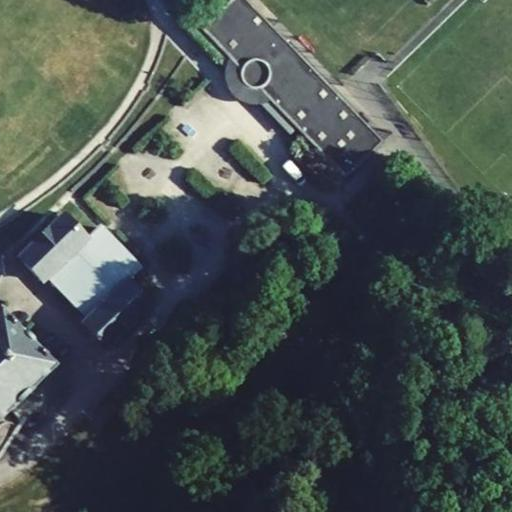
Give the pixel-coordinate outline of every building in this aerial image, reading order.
[(278,34),(244,0),(229,0),(211,18),(200,28),(199,29),(233,65),(239,71),(239,73),(239,74),(239,75),(239,76),(239,77),(239,78),(239,80),(240,81),(240,82),(241,83),(242,84),(242,85),(243,86),(244,86),(244,87),(245,87),(246,88),(247,88),(248,89),(249,89),(250,89),(251,89),(252,89),(253,89),(254,89),(255,89),(257,89),(263,95),(295,129),(344,179),(365,158),(382,142),(278,34)] [(349,0),(349,34),(368,35),(369,0),(349,0)] [(199,29),(200,28),(187,14),(178,22),(226,71),(233,65),(199,29)] [(295,129),(263,95),(256,102),(288,136),(295,129)] [(61,216),(18,258),(41,281),(46,277),(63,260),(91,288),(74,305),(88,319),(82,324),(105,348),(148,306),(126,283),(139,270),(96,227),(83,239),(61,216)] [(253,242),(245,250),(253,259),(261,250),(253,242)] [(46,277),(74,305),(91,288),(63,260),(46,277)] [(0,314),(0,417),(51,368),(0,314)]
